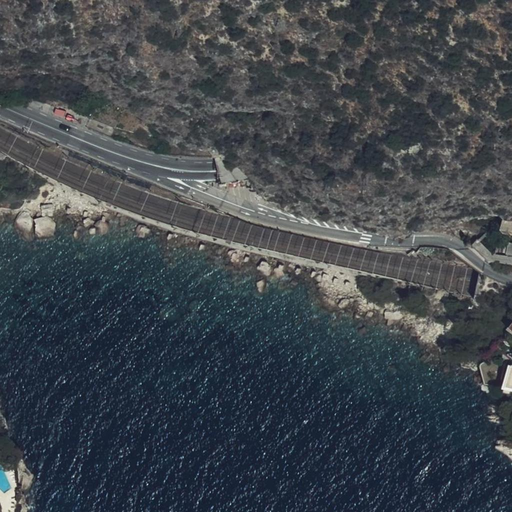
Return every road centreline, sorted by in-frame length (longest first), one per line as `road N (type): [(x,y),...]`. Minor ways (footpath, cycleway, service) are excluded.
road 1 (residential): [(169,168),(194,188),(286,223),(459,245),(511,278)]
road 2 (secondary): [(511,138),(219,171)]
road 3 (secondary): [(0,105),(169,168)]
